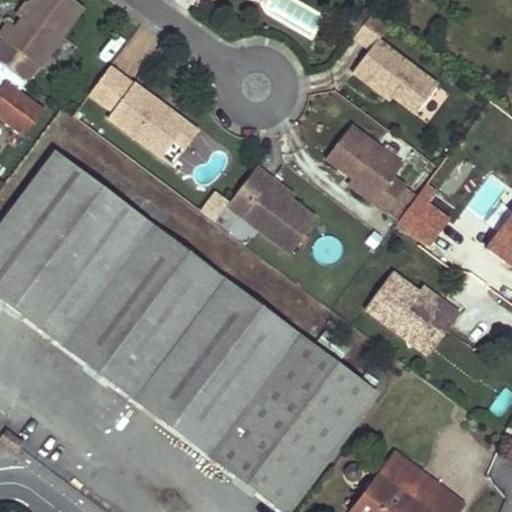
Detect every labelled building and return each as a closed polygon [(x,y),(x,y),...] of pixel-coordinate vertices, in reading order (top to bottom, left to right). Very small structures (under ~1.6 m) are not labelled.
[(0,39),(37,67),(80,8),(69,0),(27,0),(24,5),(23,6),(26,8),(19,18),(12,27),(6,23),(0,30),(0,39)] [(13,13),(19,18),(26,8),(23,6),(24,5),(21,3),(13,13)] [(386,26),(369,14),(350,40),(366,52),(349,74),(379,96),(382,92),(390,99),(412,116),(434,87),(374,42),(386,26)] [(37,67),(0,39),(0,64),(23,82),(25,83),(37,67)] [(14,94),(23,82),(0,64),(0,117),(22,134),(39,112),(14,94)] [(107,69),(88,94),(111,112),(106,119),(159,159),(184,126),(167,113),(163,118),(156,113),(160,108),(131,85),(130,87),(107,69)] [(390,99),(382,92),(379,96),(387,102),(390,99)] [(167,113),(160,108),(156,113),(163,118),(167,113)] [(195,134),(184,126),(159,159),(170,168),(195,134)] [(399,168),(346,129),(322,161),(349,182),(373,200),(369,206),(382,216),(402,191),(389,181),(399,168)] [(150,226),(53,154),(0,225),(0,300),(60,345),(150,226)] [(267,183),(250,171),(231,196),(247,208),(237,222),(284,257),(309,222),(283,202),(264,188),(267,183)] [(373,200),(349,182),(345,188),(369,206),(373,200)] [(286,198),(267,183),(264,188),(283,202),(286,198)] [(247,208),(231,196),(221,210),(237,222),(247,208)] [(409,198),(397,224),(435,241),(447,215),(409,198)] [(511,211),(485,249),(511,268),(511,211)] [(287,511),(375,394),(150,226),(60,345),(283,511),(287,511)] [(340,258),(337,236),(315,239),(318,261),(340,258)] [(418,294),(392,274),(365,310),(412,345),(423,330),(437,340),(445,329),(457,314),(442,302),(437,308),(418,294)] [(442,302),(422,288),(418,294),(437,308),(442,302)] [(426,356),(437,340),(423,330),(412,345),(426,356)] [(21,444),(3,430),(0,434),(0,442),(15,453),(21,444)] [(406,501),(423,477),(394,455),(376,479),(406,501)] [(406,501),(376,479),(351,511),(442,511),(452,499),(423,477),(406,501)] [(455,511),(460,506),(452,499),(442,511),(455,511)]
